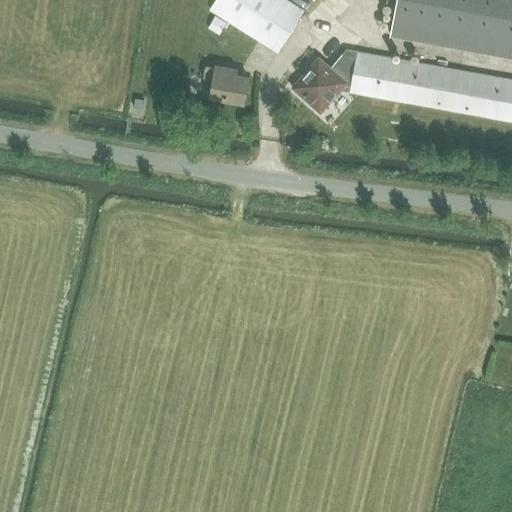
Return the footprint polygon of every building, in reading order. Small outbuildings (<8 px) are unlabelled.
[(219,0),(213,10),(280,52),(304,13),(283,0),(219,0)] [(511,0),(396,0),(390,36),(511,58),(511,0)] [(215,16),(208,28),(219,34),(226,22),(215,16)] [(339,91),(511,123),(511,80),(346,50),(332,67),(319,56),(291,88),(321,112),(339,91)] [(208,97),(244,103),(248,78),(236,76),(237,70),(213,66),(213,67),(204,66),(201,79),(211,80),(208,97)]
